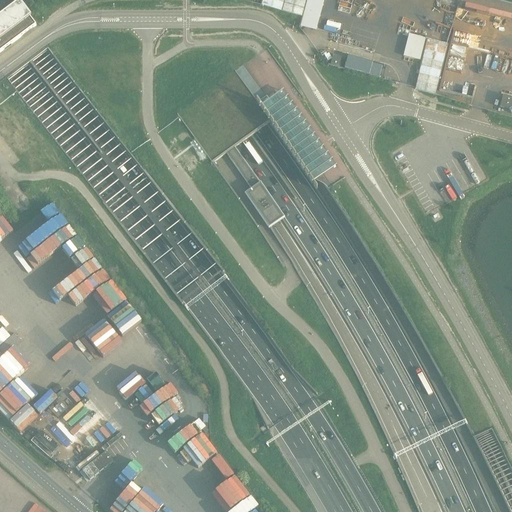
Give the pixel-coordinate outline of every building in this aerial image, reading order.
[(306,0),(262,0),(261,6),(302,17),(306,0)] [(307,0),(300,27),(316,31),(324,0),(307,0)] [(0,15),(0,51),(33,26),(16,3),(0,15)] [(420,61),(425,39),(409,35),(403,57),(420,61)] [(448,45),(427,40),(415,89),(436,94),(448,45)] [(333,55),(330,66),(339,68),(342,57),(333,55)] [(382,66),(372,64),(348,57),(345,68),(379,78),(382,66)] [(182,101),(170,109),(211,164),(217,160),(222,156),(232,149),(242,142),(246,140),(249,137),(259,130),(269,123),(265,117),(268,114),(272,111),(274,109),(266,98),(265,99),(242,68),(237,72),(235,74),(231,68),(219,76),(182,101)] [(511,99),(503,97),(500,108),(509,111),(511,114),(511,113),(511,99)] [(235,149),(226,155),(251,191),(246,195),(269,229),(283,219),(260,185),(235,149)] [(31,249),(63,228),(50,208),(18,229),(31,249)] [(50,457),(59,447),(41,431),(32,441),(50,457)] [(106,453),(82,471),(82,472),(90,481),(114,462),(106,453)] [(111,511),(112,511),(125,511),(155,476),(146,469),(139,478),(128,469),(108,493),(118,502),(111,511)]
